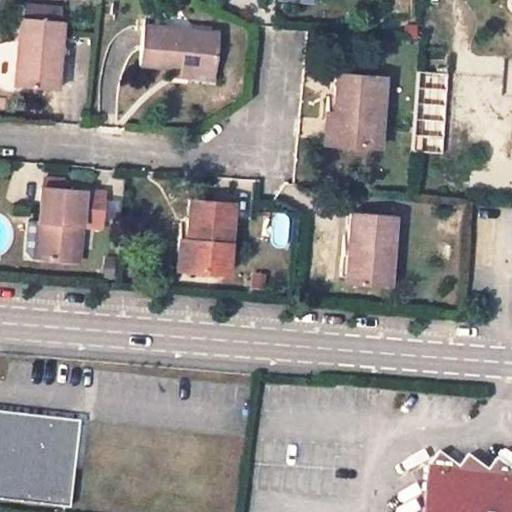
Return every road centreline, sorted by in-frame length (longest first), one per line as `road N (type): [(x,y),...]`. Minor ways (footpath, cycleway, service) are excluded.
road 1 (unclassified): [(0,319),(511,362)]
road 2 (residential): [(274,52),(262,159),(0,136)]
